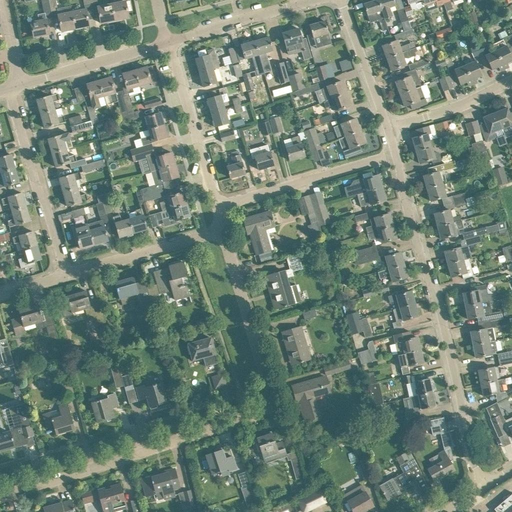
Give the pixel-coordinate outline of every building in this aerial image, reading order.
[(48,0),(50,6),(51,12),(58,11),(55,0),(48,0)] [(122,0),(118,1),(118,2),(111,4),(115,21),(129,18),(124,0),(122,0)] [(379,20),(379,22),(384,20),(385,20),(384,19),(385,19),(383,15),(377,0),(364,4),(367,15),(370,23),(379,20)] [(377,0),(383,15),(385,19),(392,16),(390,8),(396,6),(393,0),(377,0)] [(421,0),(407,0),(408,4),(409,3),(410,6),(403,9),(407,21),(411,19),(410,16),(413,15),(412,11),(424,7),(423,5),(421,0)] [(111,4),(97,6),(101,23),(115,21),(111,4)] [(75,29),(72,13),(66,14),(64,9),(59,10),(57,12),(58,16),(61,31),(75,29)] [(401,23),(407,21),(403,9),(397,11),(401,23)] [(86,10),(72,13),(75,29),(89,26),(86,10)] [(45,13),(44,13),(38,15),(39,22),(30,24),(31,24),(34,37),(49,34),(47,21),(46,19),(45,14),(45,13)] [(384,20),(379,22),(382,31),(387,29),(384,20)] [(309,26),(313,38),(321,36),(324,46),(331,44),(325,21),(309,26)] [(286,47),(288,55),(305,51),(307,50),(308,53),(309,52),(305,38),(302,39),(299,29),(282,34),(286,47)] [(400,33),(403,39),(414,34),(412,29),(400,33)] [(435,34),(437,39),(446,36),(445,31),(435,34)] [(269,37),(255,42),(264,73),(271,71),(269,62),(266,53),(273,51),(269,37)] [(496,51),(504,68),(508,66),(507,63),(511,60),(511,57),(511,55),(511,54),(511,45),(508,37),(492,44),(496,51)] [(382,46),(387,58),(409,50),(407,44),(399,47),(397,41),(382,46)] [(251,57),(255,66),(256,71),(243,75),(248,89),(249,92),(254,90),(253,87),(254,87),(251,78),(264,74),(264,73),(255,42),(240,46),(244,59),(251,57)] [(480,45),(475,47),(478,55),(484,53),(480,45)] [(478,55),(475,47),(470,49),(471,53),(473,57),(478,55)] [(222,58),(224,66),(232,63),(233,65),(239,63),(234,48),(228,50),(229,55),(222,58)] [(409,50),(387,58),(391,71),(406,65),(404,60),(415,56),(414,52),(417,51),(416,48),(409,50)] [(195,59),(199,73),(219,67),(214,49),(207,51),(208,55),(195,59)] [(504,68),(496,51),(485,56),(492,70),(498,67),(499,70),(504,68)] [(444,60),(446,65),(448,69),(453,67),(451,62),(450,57),(444,60)] [(408,65),(410,71),(414,69),(428,64),(426,59),(408,65)] [(434,63),(436,70),(446,67),(443,59),(434,63)] [(352,69),(349,60),(339,63),(342,73),(352,69)] [(476,61),(465,66),(472,84),(477,82),(475,79),(482,76),(476,61)] [(275,65),(280,84),(288,81),(283,62),(275,65)] [(315,68),(319,81),(327,79),(323,66),(315,68)] [(472,84),(465,66),(454,70),(460,85),(466,83),(468,86),(472,84)] [(139,86),(151,83),(151,85),(157,84),(153,71),(148,72),(147,67),(141,69),(140,68),(135,70),(135,71),(139,86)] [(219,67),(199,73),(204,87),(217,84),(213,69),(219,68),(219,67)] [(395,82),(400,94),(420,87),(414,69),(410,71),(400,74),(402,80),(395,82)] [(123,90),(121,91),(127,114),(134,112),(128,93),(133,92),(132,88),(139,86),(135,71),(122,74),(125,82),(121,83),(123,90)] [(288,77),(292,91),(305,87),(300,73),(288,77)] [(450,75),(445,77),(449,89),(454,87),(450,75)] [(449,89),(445,77),(439,79),(443,91),(449,89)] [(111,78),(99,81),(103,97),(110,95),(112,103),(117,101),(122,116),(127,114),(121,91),(115,93),(111,78)] [(92,105),(87,107),(91,121),(92,124),(98,122),(94,110),(99,109),(97,99),(103,97),(99,81),(86,85),(92,105)] [(329,99),(329,100),(346,93),(342,81),(327,87),(321,89),(326,101),(329,99)] [(290,93),(292,99),(319,89),(317,83),(290,93)] [(292,91),(290,85),(272,91),(274,96),(292,91)] [(421,86),(420,87),(400,94),(402,101),(401,102),(403,106),(404,105),(404,107),(410,105),(412,109),(427,104),(425,98),(425,99),(421,87),(421,86)] [(74,89),(78,102),(85,101),(81,87),(74,89)] [(351,106),(346,93),(329,100),(329,99),(326,101),(323,102),(326,108),(334,105),(336,111),(351,106)] [(37,100),(41,114),(54,110),(52,103),(59,101),(57,94),(37,100)] [(207,99),(211,113),(224,109),(220,95),(207,99)] [(234,106),(241,104),(239,97),(232,99),(234,106)] [(144,103),(146,109),(161,104),(160,98),(144,103)] [(241,104),(234,106),(236,113),(243,112),(241,104)] [(507,108),(495,113),(502,130),(504,135),(505,138),(511,135),(511,111),(509,113),(507,108)] [(224,109),(211,113),(215,128),(229,124),(224,109)] [(54,110),(41,114),(45,128),(66,123),(64,116),(57,118),(54,110)] [(120,116),(122,122),(143,116),(141,110),(133,112),(134,112),(127,114),(122,116),(120,116)] [(145,117),(149,129),(164,125),(160,113),(145,117)] [(488,132),(483,134),(486,142),(498,137),(496,133),(502,130),(495,113),(483,118),(488,132)] [(330,114),(319,118),(321,124),(333,120),(330,114)] [(80,115),(68,119),(70,126),(82,122),(80,116),(80,115)] [(270,119),(274,133),(282,130),(278,117),(270,119)] [(234,127),(245,124),(243,119),(232,122),(234,127)] [(343,129),(345,136),(360,131),(356,119),(339,125),(341,130),(343,129)] [(92,124),(91,121),(82,124),(82,123),(71,127),(72,133),(93,127),(92,124)] [(261,123),(264,136),(271,134),(267,121),(261,123)] [(311,128),(309,121),(300,124),(302,131),(311,128)] [(477,121),(471,122),(474,134),(480,132),(480,130),(477,121)] [(443,122),(433,125),(435,133),(445,130),(443,122)] [(471,122),(465,124),(469,136),(474,134),(471,122)] [(152,141),(152,142),(167,137),(164,125),(149,129),(151,136),(140,139),(143,146),(130,150),(132,156),(153,150),(151,144),(150,142),(152,141)] [(412,139),(416,151),(432,147),(431,146),(441,144),(439,138),(437,138),(435,133),(433,125),(416,130),(418,137),(412,139)] [(317,135),(314,127),(303,132),(305,139),(317,135)] [(220,134),(222,142),(239,137),(237,130),(220,134)] [(360,131),(345,136),(338,139),(345,157),(361,151),(359,145),(365,143),(360,131)] [(286,148),(290,161),(305,156),(301,144),(300,141),(305,139),(303,132),(298,134),(298,136),(292,138),(284,141),(287,148),(286,148)] [(328,143),(336,140),(333,132),(325,135),(328,143)] [(48,139),(52,153),(66,149),(73,147),(68,133),(48,139)] [(109,133),(100,135),(102,143),(111,140),(109,133)] [(317,135),(305,139),(306,139),(314,161),(319,160),(320,160),(325,158),(323,152),(321,146),(317,135)] [(471,144),(472,147),(468,148),(470,156),(485,152),(482,141),(471,144)] [(255,158),(258,170),(274,166),(270,153),(267,145),(250,151),(252,159),(255,158)] [(432,147),(416,151),(419,164),(431,160),(432,164),(441,161),(439,154),(435,152),(433,153),(432,147)] [(66,149),(52,153),(56,168),(77,162),(75,155),(68,157),(66,149)] [(153,150),(132,156),(134,162),(139,161),(147,158),(155,156),(153,150)] [(234,165),(227,167),(230,178),(245,174),(238,151),(231,153),(234,165)] [(151,172),(160,169),(175,165),(172,153),(157,157),(155,156),(147,158),(151,172)] [(0,172),(0,173),(15,169),(10,154),(0,157),(0,172)] [(103,160),(82,166),(83,172),(98,167),(105,165),(103,160)] [(423,176),(427,189),(442,184),(446,183),(443,172),(456,168),(454,161),(436,166),(438,172),(423,176)] [(141,189),(141,190),(143,196),(164,190),(162,183),(164,181),(179,177),(175,165),(160,169),(151,172),(155,185),(141,189)] [(492,170),(497,186),(507,183),(503,167),(492,170)] [(15,169),(0,173),(2,180),(0,181),(0,188),(5,187),(19,183),(15,169)] [(59,178),(63,192),(77,188),(75,181),(82,179),(80,172),(59,178)] [(354,182),(352,186),(354,195),(357,195),(382,188),(378,175),(354,182)] [(442,184),(427,189),(430,201),(446,197),(442,184)] [(77,188),(63,192),(67,207),(88,201),(86,194),(79,196),(77,188)] [(382,188),(357,195),(361,207),(386,200),(382,188)] [(141,190),(136,191),(137,197),(139,203),(145,202),(143,196),(141,190)] [(143,196),(145,202),(166,195),(164,190),(143,196)] [(113,192),(96,196),(98,203),(103,202),(109,200),(115,198),(113,192)] [(172,209),(187,204),(183,192),(168,197),(169,202),(167,203),(167,201),(160,203),(162,212),(172,209)] [(320,192),(314,194),(318,205),(324,203),(320,192)] [(10,204),(12,211),(26,207),(22,193),(12,196),(8,197),(1,199),(3,206),(10,204)] [(452,196),(454,202),(466,199),(464,193),(452,196)] [(314,194),(309,195),(318,227),(319,226),(330,223),(324,203),(318,205),(314,194)] [(318,227),(309,195),(298,199),(302,215),(307,213),(311,224),(307,225),(312,240),(322,236),(319,226),(318,227)] [(474,197),(466,199),(467,205),(468,207),(476,204),(474,197)] [(466,199),(454,202),(455,208),(467,205),(466,199)] [(113,212),(109,200),(103,202),(106,214),(113,212)] [(103,202),(98,203),(96,204),(99,216),(106,214),(103,202)] [(162,212),(160,212),(162,219),(164,218),(173,216),(174,217),(175,221),(190,217),(187,204),(172,209),(162,212)] [(26,207),(12,211),(14,219),(7,221),(9,227),(16,225),(30,222),(26,207)] [(71,211),(73,218),(85,214),(83,208),(71,211)] [(137,217),(129,220),(133,233),(147,229),(141,208),(135,210),(137,217)] [(434,214),(437,227),(461,220),(460,215),(452,218),(450,210),(434,214)] [(270,212),(243,219),(248,235),(250,234),(256,255),(271,251),(264,230),(275,227),(270,212)] [(354,217),(353,217),(354,221),(356,221),(356,222),(368,219),(366,213),(354,216),(354,217)] [(149,216),(152,228),(159,226),(155,214),(149,216)] [(366,227),(367,234),(393,226),(389,214),(370,219),(371,226),(366,227)] [(133,233),(129,220),(121,222),(119,215),(113,217),(119,237),(133,233)] [(102,220),(88,224),(94,245),(108,240),(102,220)] [(461,220),(437,227),(441,239),(456,235),(460,234),(459,230),(463,228),(461,220)] [(503,220),(487,224),(489,232),(498,229),(499,235),(507,233),(503,220)] [(74,228),(80,249),(94,245),(88,224),(74,228)] [(393,226),(367,234),(369,240),(379,237),(381,243),(397,239),(393,226)] [(463,240),(480,236),(479,235),(488,233),(487,227),(462,234),(463,240)] [(21,242),(23,250),(37,246),(33,232),(19,235),(19,236),(12,238),(14,244),(21,242)] [(464,240),(460,241),(462,247),(444,252),(448,265),(468,259),(471,258),(468,246),(481,242),(480,236),(464,240)] [(511,244),(501,248),(502,250),(508,249),(511,260),(511,259),(511,244)] [(37,246),(23,250),(25,257),(19,259),(21,268),(35,264),(34,262),(41,260),(37,246)] [(352,252),(354,258),(368,254),(377,252),(376,246),(352,252)] [(508,249),(502,250),(505,262),(511,260),(508,249)] [(385,264),(386,270),(404,265),(400,252),(385,257),(381,257),(379,257),(377,252),(368,254),(354,258),(355,264),(357,265),(368,262),(373,261),(378,260),(381,261),(384,262),(385,264)] [(278,308),(294,304),(291,295),(298,292),(296,285),(289,287),(286,278),(294,276),(292,271),(302,269),(298,253),(286,257),(290,269),(284,271),(266,276),(271,293),(273,292),(278,308)] [(2,256),(7,270),(14,267),(10,254),(2,256)] [(468,259),(448,265),(451,277),(462,274),(463,278),(473,276),(468,259)] [(179,279),(188,276),(184,262),(169,267),(171,274),(155,279),(159,294),(172,290),(174,299),(189,295),(186,285),(183,286),(183,285),(181,286),(179,279)] [(404,265),(386,270),(378,272),(379,279),(391,276),(392,282),(407,278),(404,265)] [(155,314),(153,306),(152,307),(148,291),(138,293),(134,277),(114,282),(119,299),(120,299),(122,305),(139,300),(139,302),(136,306),(138,313),(149,310),(151,318),(156,317),(155,314)] [(362,291),(364,297),(388,290),(386,284),(362,291)] [(469,292),(463,294),(465,306),(489,302),(493,301),(492,294),(488,295),(486,285),(468,289),(469,292)] [(68,300),(60,303),(63,312),(64,317),(72,315),(72,313),(85,309),(88,321),(96,318),(98,325),(105,323),(104,320),(102,311),(94,313),(93,306),(90,307),(86,291),(67,297),(68,300)] [(388,296),(390,303),(394,302),(396,309),(398,309),(399,308),(415,304),(411,291),(397,295),(397,294),(388,296)] [(491,321),(502,319),(500,312),(491,313),(489,302),(465,306),(468,319),(483,316),(483,315),(488,314),(490,321),(491,321)] [(396,309),(393,310),(396,322),(392,323),(394,329),(401,326),(400,321),(403,321),(418,316),(415,304),(399,308),(398,309),(396,309)] [(44,328),(41,315),(43,314),(42,310),(39,310),(38,305),(19,310),(21,317),(11,320),(15,336),(23,334),(22,329),(23,327),(35,324),(37,330),(44,328)] [(302,313),(304,320),(316,316),(314,309),(302,313)] [(353,320),(359,318),(358,312),(346,316),(352,335),(357,333),(353,320)] [(368,327),(365,316),(359,318),(353,320),(357,333),(367,330),(366,328),(368,327)] [(502,320),(502,319),(491,321),(492,327),(504,325),(509,323),(508,319),(502,320)] [(46,327),(49,339),(57,337),(54,325),(46,327)] [(282,332),(287,349),(290,348),(294,364),(310,359),(300,327),(282,332)] [(470,332),(473,345),(495,340),(493,328),(486,329),(470,332)] [(393,335),(398,355),(420,350),(417,337),(410,339),(409,332),(410,332),(393,335)] [(205,367),(218,363),(211,338),(188,344),(192,360),(203,357),(205,367)] [(0,347),(2,354),(6,367),(13,365),(10,351),(6,339),(0,340),(0,347)] [(495,340),(473,345),(475,358),(495,354),(495,352),(497,351),(495,340)] [(368,350),(363,351),(367,363),(372,362),(368,350)] [(420,350),(398,355),(401,368),(403,375),(410,373),(408,366),(423,363),(420,350)] [(361,365),(367,363),(363,351),(358,353),(361,365)] [(511,357),(511,351),(497,354),(498,360),(511,357)] [(499,365),(511,362),(511,357),(498,360),(499,365)] [(109,363),(113,375),(120,373),(117,361),(109,363)] [(325,369),(327,375),(350,368),(348,361),(325,369)] [(478,370),(481,383),(496,380),(493,367),(478,370)] [(126,391),(134,389),(130,374),(121,376),(126,391)] [(212,377),(215,388),(227,385),(223,374),(212,377)] [(402,377),(404,385),(411,383),(410,375),(402,377)] [(326,377),(292,387),(294,394),(298,393),(300,400),(299,400),(305,422),(320,418),(313,397),(331,392),(326,377)] [(415,382),(418,395),(432,392),(429,378),(415,382)] [(496,380),(481,383),(483,396),(503,392),(502,385),(504,384),(503,379),(496,380)] [(64,385),(67,399),(69,400),(75,399),(71,383),(64,385)] [(140,400),(144,399),(145,403),(148,402),(149,407),(166,402),(161,383),(145,388),(144,386),(136,388),(140,400)] [(379,383),(369,385),(371,395),(381,393),(379,383)] [(432,392),(418,395),(411,397),(414,410),(405,412),(406,419),(413,418),(421,416),(419,410),(435,406),(432,392)] [(91,403),(97,422),(114,417),(111,408),(119,406),(115,394),(107,396),(108,398),(91,403)] [(506,434),(506,433),(511,431),(511,434),(511,417),(505,420),(504,420),(497,402),(486,408),(490,419),(498,437),(506,434)] [(59,406),(60,409),(42,414),(47,429),(54,426),(57,434),(73,429),(66,404),(59,406)] [(383,404),(375,405),(377,414),(385,412),(383,404)] [(0,433),(0,450),(14,446),(14,445),(19,444),(20,446),(27,444),(25,439),(34,436),(26,407),(16,410),(17,412),(18,411),(18,413),(22,427),(15,429),(16,431),(1,435),(0,433)] [(407,422),(402,423),(404,433),(410,432),(407,422)] [(442,461),(427,469),(433,481),(455,470),(449,459),(452,457),(450,448),(455,446),(453,443),(451,440),(449,431),(446,431),(445,425),(431,428),(432,435),(440,433),(444,450),(438,453),(442,461)] [(359,430),(361,435),(360,435),(364,442),(371,439),(364,427),(359,430)] [(275,444),(272,433),(257,438),(265,464),(280,459),(279,457),(286,454),(282,442),(275,444)] [(206,455),(212,474),(228,468),(229,471),(237,469),(232,456),(225,459),(222,450),(206,455)] [(295,476),(303,473),(298,457),(290,460),(295,476)] [(382,493),(383,495),(384,494),(388,500),(400,493),(398,489),(409,483),(410,485),(411,484),(411,483),(416,480),(413,475),(421,471),(413,458),(408,461),(408,460),(405,462),(406,462),(399,466),(403,473),(392,479),(392,478),(379,486),(383,493),(382,493)] [(360,465),(365,481),(372,479),(367,463),(366,463),(365,459),(359,461),(360,465)] [(152,475),(141,478),(143,487),(146,497),(154,495),(154,493),(156,492),(161,491),(163,498),(164,500),(175,497),(173,490),(180,488),(177,479),(174,469),(165,472),(165,474),(152,477),(152,475)] [(250,487),(246,473),(238,475),(245,497),(253,494),(250,487)] [(97,500),(97,498),(99,498),(103,511),(113,511),(127,509),(120,484),(81,494),(84,504),(97,500)] [(349,507),(350,509),(351,509),(353,511),(362,511),(373,506),(365,492),(361,485),(355,489),(340,497),(343,503),(347,501),(350,506),(349,507)] [(317,511),(332,511),(321,489),(303,498),(309,509),(315,506),(317,511)] [(186,503),(181,504),(183,511),(184,511),(195,509),(190,491),(183,492),(186,503)] [(511,511),(511,493),(494,509),(496,511),(511,511)] [(133,511),(140,511),(137,499),(130,501),(133,511)] [(44,511),(75,511),(72,500),(43,507),(44,511)]
